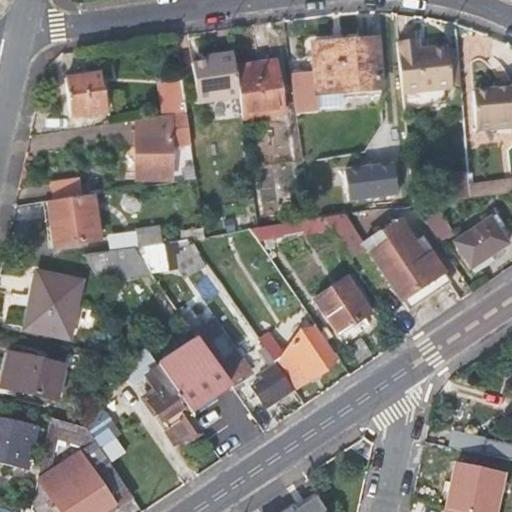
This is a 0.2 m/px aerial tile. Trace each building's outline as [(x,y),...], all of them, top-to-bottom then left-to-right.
[(420,38),(399,40),(400,47),(420,45),(420,38)] [(319,92),(340,91),(382,87),(378,41),(328,45),(328,52),(316,53),(319,92)] [(420,45),(400,47),(405,91),(453,86),(453,85),(450,50),(449,47),(421,50),(420,45)] [(462,84),(458,49),(450,50),(453,85),(462,84)] [(200,104),(241,98),(237,68),(235,53),(215,55),(216,63),(195,65),(200,104)] [(278,62),(237,68),(241,98),(244,118),(286,113),(278,62)] [(109,112),(103,73),(66,79),(72,118),(109,112)] [(162,86),(166,116),(187,113),(183,83),(162,86)] [(511,83),(494,86),(494,91),(511,88),(511,83)] [(511,128),(511,88),(494,91),(474,94),(479,133),(487,132),(511,128)] [(174,147),(192,145),(187,113),(166,116),(139,120),(139,179),(173,179),(174,147)] [(424,163),(413,164),(415,180),(426,179),(424,163)] [(351,201),(401,196),(398,166),(348,171),(351,201)] [(187,172),(188,181),(198,179),(197,170),(187,172)] [(446,175),(448,202),(472,199),(470,172),(446,175)] [(426,179),(415,180),(417,206),(418,206),(426,205),(428,205),(426,179)] [(51,185),(54,202),(84,197),(82,180),(51,185)] [(102,239),(95,196),(84,197),(54,202),(51,202),(58,246),(102,239)] [(245,221),(245,214),(230,216),(231,223),(245,221)] [(441,214),(428,222),(442,245),(455,236),(441,214)] [(367,243),(349,217),(326,220),(352,259),(368,247),(410,311),(451,284),(431,254),(425,258),(400,221),(367,243)] [(457,243),(473,268),(509,245),(496,225),(500,222),(496,217),(457,243)] [(327,228),(325,220),(314,221),(306,222),(309,233),(327,228)] [(182,231),(183,241),(192,239),(207,237),(206,228),(182,231)] [(273,239),(272,228),(260,229),(262,240),(273,239)] [(219,247),(218,238),(204,240),(205,249),(219,247)] [(187,278),(209,264),(192,239),(183,241),(135,248),(151,271),(178,267),(187,278)] [(101,280),(151,271),(135,248),(84,255),(101,280)] [(435,251),(431,254),(443,272),(448,269),(435,251)] [(70,338),(81,283),(39,274),(27,329),(70,338)] [(371,315),(348,280),(317,301),(340,336),(371,315)] [(179,290),(169,296),(200,340),(232,386),(233,388),(241,383),(237,377),(250,368),(215,318),(212,321),(205,311),(197,317),(189,305),(197,299),(191,291),(183,296),(179,290)] [(297,388),(339,360),(317,326),(302,331),(285,356),(275,341),(269,344),(268,342),(264,344),(267,348),(277,363),(280,361),(297,388)] [(192,413),(232,386),(200,340),(160,366),(192,413)] [(189,440),(204,430),(192,413),(160,366),(146,347),(134,365),(125,378),(137,386),(145,376),(156,394),(153,397),(173,428),(166,431),(175,445),(187,437),(189,440)] [(275,365),(277,363),(267,348),(259,352),(272,370),(249,384),(262,403),(275,394),(280,400),(292,391),(275,365)] [(58,400),(65,367),(10,354),(3,388),(58,400)] [(108,414),(103,410),(89,429),(112,463),(126,453),(107,425),(113,421),(108,414)] [(33,511),(103,511),(132,493),(112,463),(89,429),(53,418),(33,511)] [(0,463),(29,470),(37,428),(0,419),(0,463)] [(453,433),(450,448),(482,455),(486,439),(453,433)] [(511,504),(511,476),(458,465),(449,511),(455,511),(489,511),(493,500),(511,504)] [(325,511),(317,499),(307,506),(297,511),(295,511),(293,509),(288,511),(325,511)]
